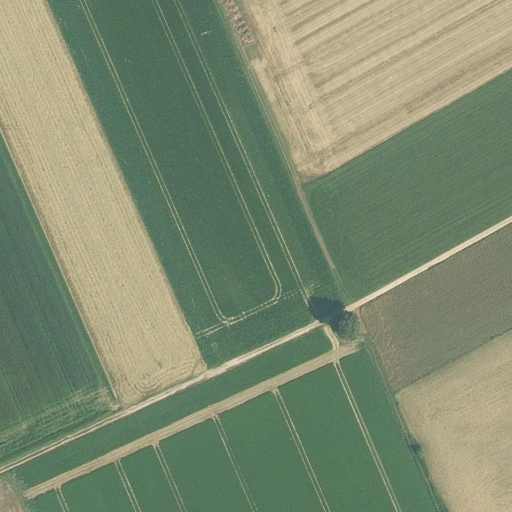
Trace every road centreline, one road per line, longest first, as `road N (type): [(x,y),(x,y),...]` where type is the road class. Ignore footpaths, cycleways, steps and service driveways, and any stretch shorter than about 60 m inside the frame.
road 1 (track): [(511,230),(354,318),(0,481)]
road 2 (track): [(217,0),(355,317)]
road 3 (track): [(359,315),(436,511)]
